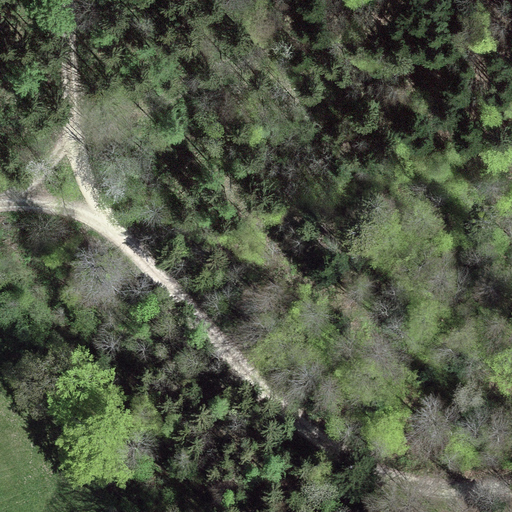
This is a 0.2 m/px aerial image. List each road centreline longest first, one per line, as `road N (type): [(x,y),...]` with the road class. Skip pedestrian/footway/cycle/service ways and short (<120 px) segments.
road 1 (track): [(511,484),(450,487),(358,462),(98,214),(33,200),(0,205)]
road 2 (track): [(72,132),(74,0)]
